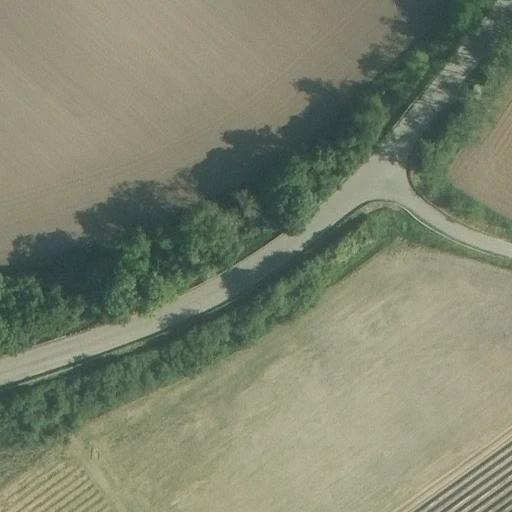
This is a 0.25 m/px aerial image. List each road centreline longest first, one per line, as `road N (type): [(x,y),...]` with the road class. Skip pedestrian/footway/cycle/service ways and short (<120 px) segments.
road 1 (unclassified): [(375,170),(269,257),(146,321),(0,366)]
road 2 (unclassified): [(510,0),(375,170)]
road 3 (unclassified): [(375,170),(425,209),(511,250)]
